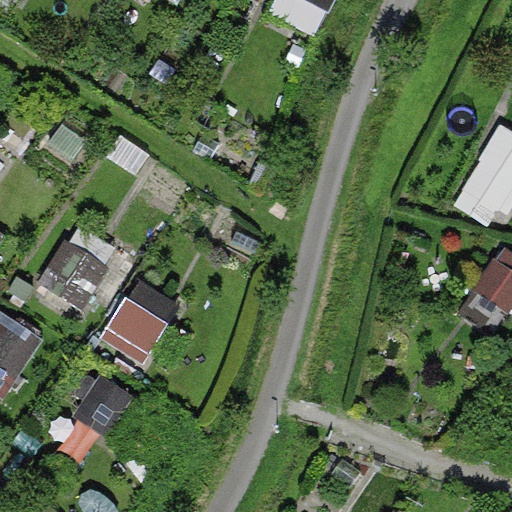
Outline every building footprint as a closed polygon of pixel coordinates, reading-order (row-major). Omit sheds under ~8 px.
[(279,0),(274,10),(320,35),(339,0),(279,0)] [(511,137),(505,133),(455,214),(491,236),(499,223),(507,228),(511,220),(511,137)] [(62,242),(43,294),(95,313),(114,261),(62,242)] [(511,321),(511,274),(497,265),(475,300),(511,324),(511,321)] [(127,300),(109,340),(155,360),(173,319),(127,300)] [(0,318),(0,360),(29,372),(44,334),(0,318)]
